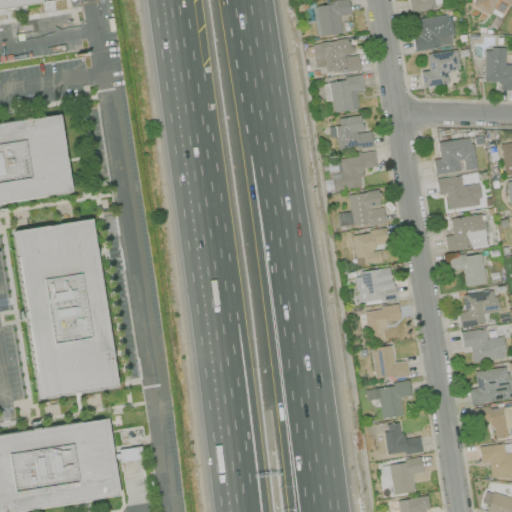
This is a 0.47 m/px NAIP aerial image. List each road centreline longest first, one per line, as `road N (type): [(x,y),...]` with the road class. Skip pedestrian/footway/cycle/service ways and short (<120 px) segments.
road 1 (residential): [(459,511),(380,0)]
road 2 (motorway): [(318,511),(263,134)]
road 3 (motorway): [(298,511),(263,134)]
road 4 (motorway): [(180,72),(223,340)]
road 5 (motorway): [(223,340),(252,511)]
road 6 (motorway): [(223,340),(243,511)]
road 7 (motorway): [(263,134),(242,0)]
